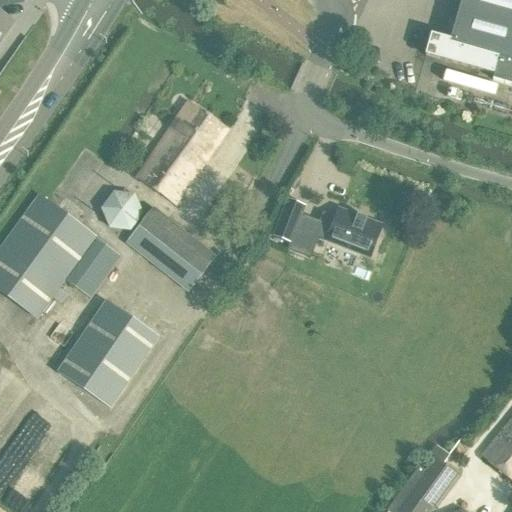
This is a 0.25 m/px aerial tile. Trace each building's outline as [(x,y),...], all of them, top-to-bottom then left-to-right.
[(511,86),(511,0),(463,0),(452,42),(433,36),(427,57),(496,77),(495,82),(511,86)] [(0,40),(12,23),(0,14),(0,40)] [(175,207),(227,132),(188,105),(136,180),(175,207)] [(95,239),(95,238),(39,197),(0,250),(0,292),(36,320),(65,281),(90,299),(119,258),(95,239)] [(305,207),(288,200),(273,238),(290,244),(305,207)] [(189,294),(216,259),(153,209),(126,244),(189,294)] [(370,258),(382,227),(339,211),(336,219),(322,214),(312,241),(326,246),(327,242),(370,258)] [(159,338),(105,302),(56,374),(110,411),(159,338)] [(511,482),(511,420),(482,458),(511,482)] [(443,466),(449,456),(437,447),(430,457),(435,461),(424,476),(418,471),(390,509),(393,511),(430,511),(457,476),(443,466)]
